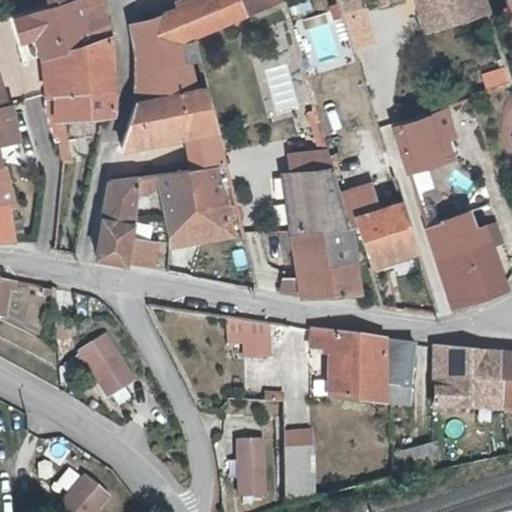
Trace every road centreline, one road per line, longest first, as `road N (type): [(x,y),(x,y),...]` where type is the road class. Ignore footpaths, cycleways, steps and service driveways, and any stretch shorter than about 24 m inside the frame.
road 1 (residential): [(503,308),(420,331),(107,282)]
road 2 (residential): [(107,282),(187,414),(199,450),(200,511)]
road 3 (residential): [(173,511),(132,453),(0,379)]
road 4 (residential): [(78,277),(119,103)]
